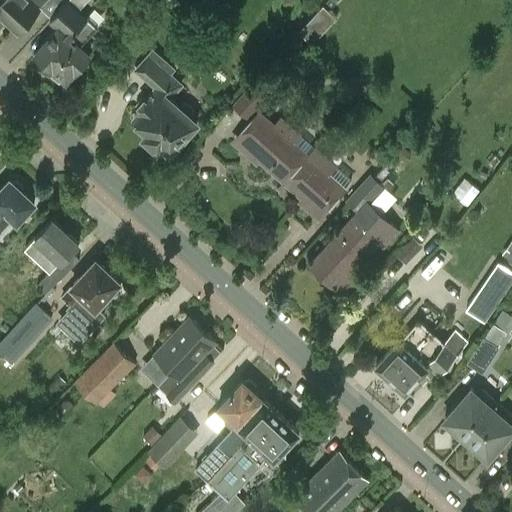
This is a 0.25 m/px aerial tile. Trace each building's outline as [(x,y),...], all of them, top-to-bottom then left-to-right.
[(0,0),(0,15),(18,32),(41,7),(52,17),(67,0),(0,0)] [(49,21),(57,29),(35,53),(52,68),(51,74),(59,81),(64,79),(67,81),(91,54),(80,44),(96,27),(87,18),(89,17),(79,8),(86,0),(67,0),(52,17),(49,21)] [(199,121),(172,97),(184,84),(172,73),(176,68),(152,47),(133,69),(154,87),(148,94),(150,96),(137,112),(139,113),(135,118),(149,130),(143,137),(158,150),(162,146),(171,154),(199,121)] [(264,67),(232,104),(249,118),(263,101),(265,103),(282,83),(264,67)] [(281,115),(273,124),(260,112),(236,138),(285,182),(316,147),(281,115)] [(352,179),(316,147),(285,182),(321,215),(345,189),(344,188),(352,179)] [(358,212),(353,217),(310,264),(335,287),(335,288),(343,295),(358,278),(350,271),(377,241),(383,247),(400,229),(369,203),(382,189),(367,177),(345,200),(358,212)] [(470,203),(479,187),(463,178),(454,194),(470,203)] [(16,180),(12,181),(11,180),(0,191),(0,233),(2,232),(1,231),(13,218),(18,222),(35,203),(23,191),(24,187),(16,180)] [(79,258),(72,252),(80,244),(53,219),(36,238),(42,244),(35,252),(46,262),(53,255),(60,260),(36,284),(45,293),(79,258)] [(410,261),(426,241),(413,231),(398,251),(410,261)] [(97,260),(73,286),(71,285),(60,296),(69,304),(66,307),(91,330),(104,316),(97,309),(110,294),(116,296),(122,289),(120,284),(121,282),(97,260)] [(484,322),(511,280),(511,271),(497,261),(465,310),(484,322)] [(0,351),(12,363),(53,318),(32,298),(18,314),(22,317),(0,340),(0,351)] [(221,350),(214,344),(217,341),(189,315),(154,353),(172,370),(158,384),(167,393),(166,393),(176,402),(216,360),(214,358),(221,350)] [(419,318),(399,339),(376,364),(390,376),(432,330),(419,318)] [(443,341),(432,330),(390,376),(406,391),(428,367),(437,375),(468,341),(455,329),(443,341)] [(482,373),(499,346),(483,336),(466,362),(482,373)] [(96,403),(136,363),(114,340),(74,381),(96,403)] [(217,406),(227,416),(224,419),(232,427),(194,467),(207,479),(207,478),(249,433),(240,426),(254,411),(251,408),(262,396),(257,392),(258,385),(250,378),(244,380),(243,379),(217,406)] [(466,438),(497,402),(481,388),(477,393),(472,388),(445,419),(466,438)] [(249,433),(207,478),(207,479),(219,491),(197,511),(233,511),(244,501),(234,490),(269,454),(274,459),(300,431),(262,396),(251,408),(254,411),(240,426),(249,433)] [(511,415),(497,402),(466,438),(489,457),(511,430),(511,423),(510,422),(511,419),(511,415)] [(166,467),(198,433),(181,417),(149,451),(150,452),(144,459),(155,468),(161,462),(166,467)] [(335,511),(368,479),(339,450),(294,495),(310,511),(335,511)] [(247,511),(265,511),(284,494),(270,480),(242,507),(247,511)]
